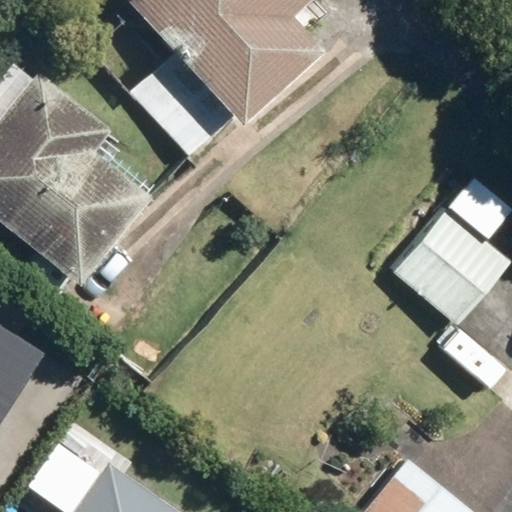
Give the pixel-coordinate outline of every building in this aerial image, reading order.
[(142,0),(177,40),(129,81),(192,154),(334,32),(307,0),(142,0)] [(24,40),(0,70),(0,201),(88,269),(158,177),(100,132),(117,110),(24,40)] [(511,259),(511,250),(449,198),(393,266),(461,322),(511,259)] [(0,421),(54,326),(0,295),(0,421)] [(404,443),(352,510),(353,511),(471,511),(479,502),(404,443)] [(208,511),(106,449),(67,511),(208,511)]
